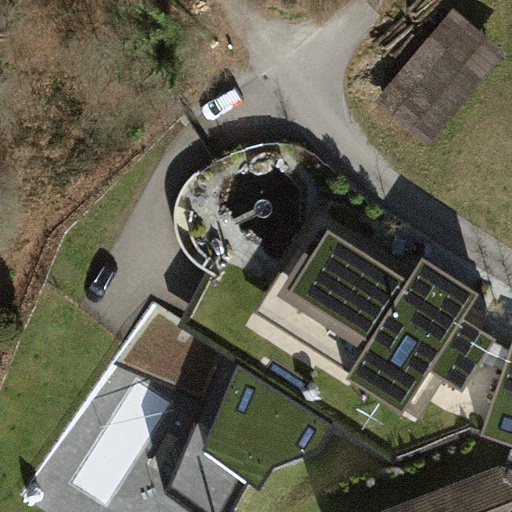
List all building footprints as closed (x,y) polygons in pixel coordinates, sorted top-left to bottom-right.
[(456,11),(380,101),(427,141),(503,52),(456,11)] [(415,268),(337,219),(288,297),(368,347),(350,376),(405,410),(431,369),(465,391),(498,337),(484,328),(492,316),(473,305),(481,292),(423,255),(415,268)] [(241,367),(154,308),(142,327),(213,375),(166,493),(193,511),(233,511),(250,482),(261,490),(274,467),(320,450),(348,407),(254,350),(241,367)] [(511,445),(511,352),(484,436),(511,445)] [(500,471),(391,511),(511,511),(511,473),(511,475),(500,471)]
